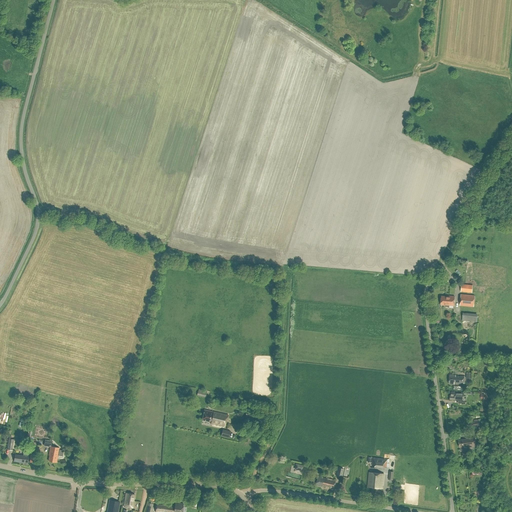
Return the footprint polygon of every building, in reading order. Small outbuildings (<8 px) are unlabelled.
[(472,293),(473,285),(461,284),(461,292),(472,293)] [(474,307),(475,296),(461,295),(460,306),(474,307)] [(446,306),(453,307),(453,306),(454,306),(455,297),(450,296),(450,297),(442,296),(441,304),(446,305),(446,306)] [(477,322),(478,314),(463,312),(462,321),(477,322)] [(465,384),(465,376),(456,376),(456,375),(450,374),(449,384),(454,384),(454,383),(465,384)] [(206,397),(207,390),(199,388),(197,395),(206,397)] [(464,400),(464,395),(471,395),(471,392),(464,392),(463,392),(452,392),(452,396),(450,396),(450,400),(459,400),(459,403),(466,404),(467,400),(464,400)] [(228,414),(211,410),(210,411),(204,410),(202,420),(211,422),(211,424),(225,427),(228,414)] [(469,427),(483,425),(482,419),(479,419),(479,420),(468,422),(469,427)] [(229,438),(231,431),(223,429),(221,436),(229,438)] [(468,447),(477,446),(476,437),(466,438),(466,439),(459,440),(460,447),(461,447),(461,450),(465,450),(464,447),(468,446),(468,447)] [(63,456),(64,451),(59,450),(60,448),(51,446),(52,444),(50,443),(45,442),(44,447),(51,448),(49,455),(50,455),(49,461),(57,463),(58,455),(63,456)] [(29,456),(29,453),(24,452),(23,456),(15,454),(14,461),(28,463),(29,456)] [(385,467),(389,468),(390,459),(373,457),(372,466),(374,466),(374,469),(384,470),(385,467)] [(383,489),(385,474),(370,472),(368,487),(373,488),(372,493),(381,495),(382,489),(383,489)] [(333,490),(336,481),(318,476),(316,485),(322,487),(322,485),(325,486),(325,488),(333,490)] [(134,500),(135,495),(126,493),(124,506),(133,508),(134,502),(133,502),(134,500)] [(117,511),(119,502),(111,501),(109,511),(117,511)] [(176,503),(176,506),(174,511),(182,511),(184,504),(176,503)]
